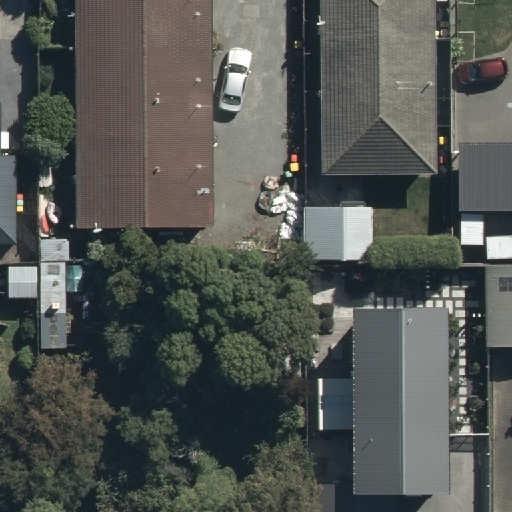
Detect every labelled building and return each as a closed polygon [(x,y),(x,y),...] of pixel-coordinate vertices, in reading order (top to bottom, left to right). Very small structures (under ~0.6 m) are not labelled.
[(207,0),(74,0),(77,220),(211,218),(207,0)] [(317,0),(320,153),(433,151),(430,0),(317,0)] [(0,100),(0,243),(13,243),(12,100),(0,100)] [(311,249),(369,248),(368,205),(310,206),(311,249)] [(42,364),(65,363),(63,256),(41,256),(42,364)] [(511,260),(477,261),(478,344),(511,343),(511,260)] [(3,285),(3,307),(30,307),(30,285),(3,285)] [(437,306),(356,306),(356,484),(313,484),(313,511),(393,511),(394,488),(437,488),(437,306)]
